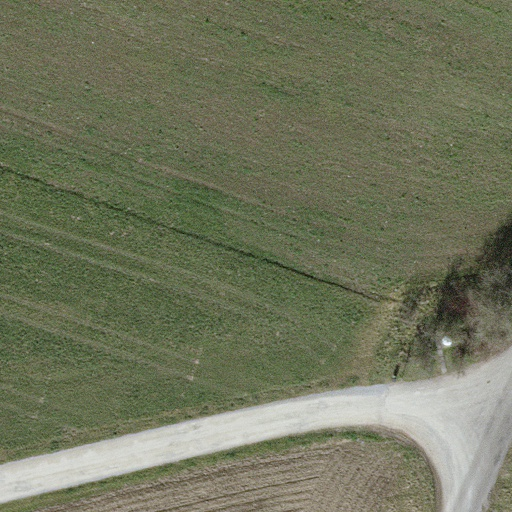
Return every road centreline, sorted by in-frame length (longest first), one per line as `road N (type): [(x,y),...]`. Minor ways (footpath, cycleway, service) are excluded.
road 1 (track): [(511,367),(0,479)]
road 2 (residential): [(466,511),(511,397)]
